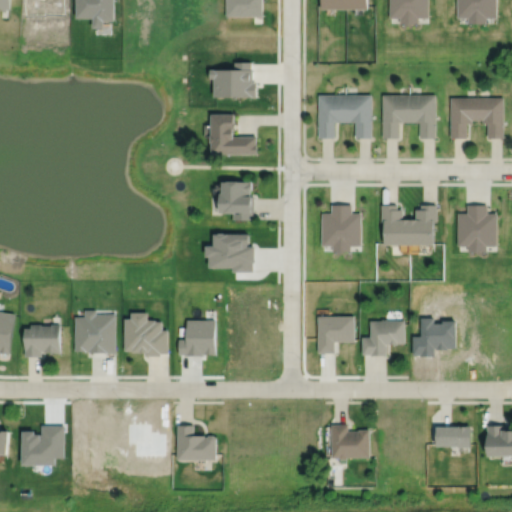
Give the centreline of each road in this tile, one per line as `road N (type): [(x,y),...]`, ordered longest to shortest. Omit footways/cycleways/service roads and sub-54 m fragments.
road 1 (residential): [(0,387),(511,388)]
road 2 (residential): [(290,388),(290,0)]
road 3 (residential): [(511,169),(291,169)]
